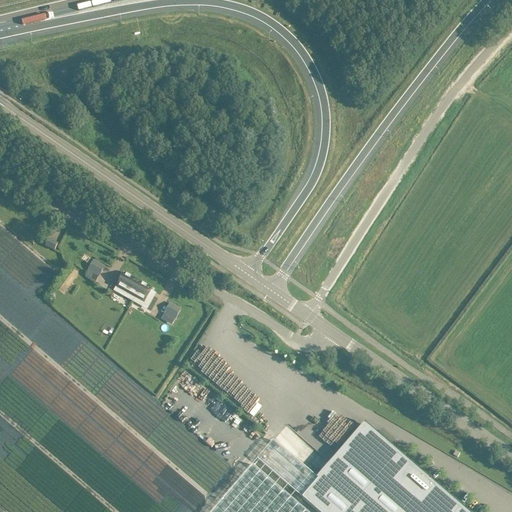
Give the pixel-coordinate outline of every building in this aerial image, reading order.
[(45,246),(55,251),(58,244),(49,240),(45,246)] [(105,267),(94,261),(88,271),(99,276),(105,267)] [(152,289),(125,274),(117,287),(145,303),(149,305),(151,302),(154,296),(150,293),(152,289)] [(181,310),(170,304),(165,314),(175,319),(181,310)] [(467,511),(365,423),(331,463),(317,478),(273,441),(257,459),(318,511),(307,511),(253,465),(211,511),(467,511)]
